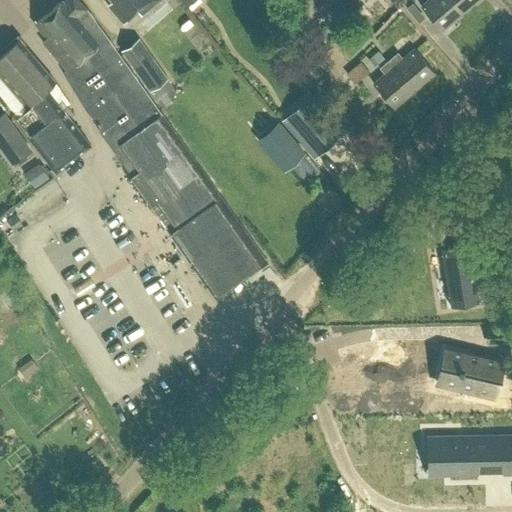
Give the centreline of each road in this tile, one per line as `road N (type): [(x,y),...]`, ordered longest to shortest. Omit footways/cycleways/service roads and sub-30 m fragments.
road 1 (residential): [(99,511),(278,311)]
road 2 (residential): [(278,311),(356,486),(405,511)]
road 3 (residential): [(302,0),(394,178)]
road 4 (residential): [(278,311),(394,178)]
road 5 (residential): [(511,216),(464,100)]
